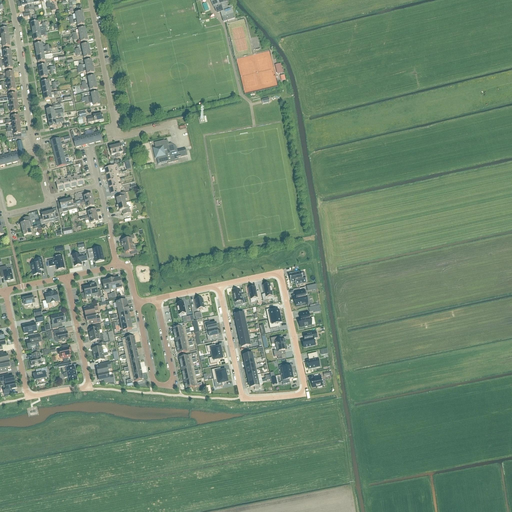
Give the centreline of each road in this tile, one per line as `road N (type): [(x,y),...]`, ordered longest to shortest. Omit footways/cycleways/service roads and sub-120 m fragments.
road 1 (residential): [(279,272),(305,394),(242,399),(218,285)]
road 2 (residential): [(4,290),(27,398),(89,388),(65,277)]
road 3 (residential): [(176,122),(116,137),(89,0)]
road 4 (residential): [(46,198),(10,0)]
road 5 (residential): [(136,303),(153,384),(175,387),(156,299)]
